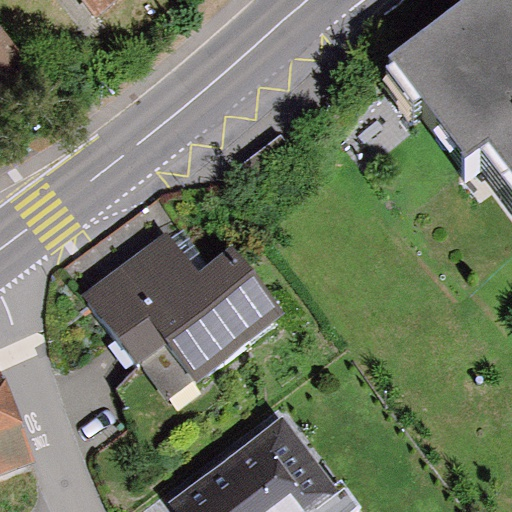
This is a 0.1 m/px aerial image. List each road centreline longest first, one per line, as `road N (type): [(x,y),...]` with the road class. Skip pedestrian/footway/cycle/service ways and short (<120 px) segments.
road 1 (secondary): [(0,249),(308,0)]
road 2 (residential): [(78,511),(0,296)]
